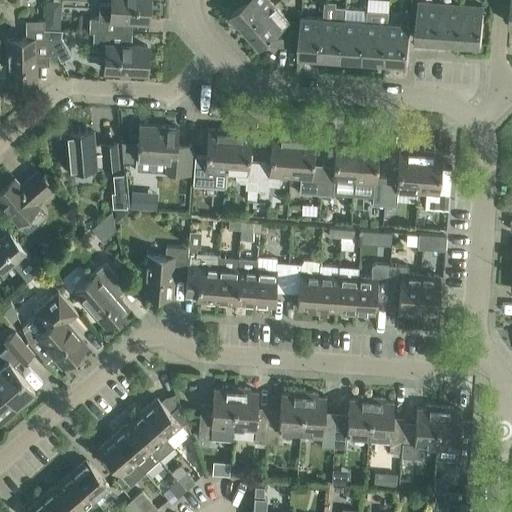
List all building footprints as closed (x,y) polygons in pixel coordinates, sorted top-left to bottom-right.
[(110,0),(111,3),(99,3),(99,17),(89,17),(89,32),(93,32),(132,33),(125,32),(126,20),(148,21),(149,0),(110,0)] [(234,0),(234,4),(237,8),(231,13),(246,29),(275,4),(271,0),(234,0)] [(367,22),(364,60),(385,61),(388,23),(389,10),(389,0),(368,0),(368,8),(367,22)] [(440,3),(418,1),(415,39),(437,41),(440,3)] [(462,4),(440,3),(437,41),(459,43),(462,4)] [(289,21),(275,4),(246,29),(261,46),(266,41),(269,45),(299,47),(301,23),(289,22),(289,21)] [(484,6),(462,4),(459,43),(481,44),(484,6)] [(323,18),(321,57),(328,57),(329,61),(338,62),(340,58),(342,58),(346,7),(336,6),(335,19),(323,18)] [(323,18),(301,17),(301,23),(299,47),(299,55),(321,57),(323,18)] [(367,22),(345,20),(342,58),(350,59),(351,63),(359,64),(361,60),(364,60),(367,22)] [(410,25),(388,23),(385,61),(393,62),(394,66),(403,67),(404,63),(408,63),(409,50),(410,25)] [(6,39),(7,63),(7,83),(36,83),(36,59),(49,59),(49,54),(57,54),(43,28),(25,28),(26,38),(6,39)] [(60,29),(43,28),(57,54),(61,61),(71,55),(61,37),(62,29),(60,29)] [(132,33),(93,32),(92,49),(106,49),(105,69),(146,71),(147,45),(131,44),(132,33)] [(138,139),(121,138),(123,156),(136,157),(135,170),(166,172),(189,174),(190,164),(192,144),(177,143),(178,126),(139,123),(138,139)] [(206,155),(195,155),(193,185),(225,187),(229,130),(208,128),(206,155)] [(65,132),(67,152),(69,170),(118,165),(118,162),(116,142),(94,143),(93,130),(65,132)] [(245,188),(257,189),(259,161),(248,160),(250,131),(229,130),(226,171),(236,172),(235,178),(240,182),(245,182),(245,188)] [(259,161),(257,189),(269,190),(269,185),(279,185),(280,175),(290,176),(293,135),(272,133),(270,162),(259,161)] [(299,192),(320,194),(323,166),(312,165),(314,136),(293,135),(290,176),(300,177),(299,192)] [(323,166),(321,194),(333,195),(334,181),(353,183),(357,139),(336,138),(334,167),(323,166)] [(357,139),(353,183),(373,184),(372,198),(372,204),(384,205),(386,177),(375,176),(378,141),(357,139)] [(386,177),(384,205),(396,205),(397,200),(397,190),(417,191),(420,150),(399,148),(398,168),(394,168),(390,174),(390,177),(386,177)] [(420,150),(417,191),(426,192),(425,208),(448,209),(451,172),(440,172),(441,152),(420,150)] [(0,189),(0,202),(6,210),(18,223),(39,205),(36,202),(52,188),(50,185),(37,170),(21,184),(14,177),(0,189)] [(229,220),(228,229),(240,230),(241,220),(229,220)] [(254,221),(241,220),(240,230),(253,230),(254,221)] [(329,227),(328,237),(341,237),(342,228),(329,227)] [(355,229),(342,228),(341,237),(341,242),(354,243),(355,229)] [(0,270),(4,275),(14,266),(27,281),(41,269),(28,254),(9,232),(0,240),(0,270)] [(418,233),(417,247),(445,249),(446,235),(418,233)] [(186,273),(185,284),(197,285),(196,300),(216,301),(219,254),(197,252),(197,243),(188,242),(188,247),(188,255),(186,273)] [(165,255),(146,254),(144,273),(143,293),(172,296),(173,272),(186,273),(187,255),(188,247),(166,245),(165,255)] [(220,254),(219,254),(216,301),(235,303),(238,258),(219,256),(220,254)] [(257,259),(254,304),(274,305),(275,290),(286,291),(288,262),(277,261),(277,257),(258,256),(257,259)] [(238,258),(235,303),(254,304),(257,259),(238,258)] [(304,259),(301,263),(288,262),(286,291),(298,292),(297,307),(317,309),(317,308),(319,272),(320,263),(318,260),(304,259)] [(123,282),(105,262),(88,276),(89,277),(75,290),(106,327),(128,308),(113,290),(123,282)] [(357,275),(354,311),(375,313),(376,301),(386,302),(387,293),(389,263),(376,262),(371,267),(371,276),(357,275)] [(320,263),(317,308),(335,310),(339,266),(320,265),(320,263)] [(407,265),(389,263),(387,293),(399,294),(398,309),(417,310),(420,274),(407,273),(407,265)] [(357,267),(339,266),(335,310),(354,311),(357,275),(357,267)] [(440,275),(420,274),(417,310),(437,311),(440,275)] [(77,312),(58,290),(33,312),(35,314),(22,326),(29,341),(46,361),(52,355),(62,366),(84,346),(67,326),(70,323),(67,320),(77,312)] [(6,301),(0,305),(0,309),(3,313),(10,305),(6,301)] [(0,352),(0,385),(8,395),(16,405),(34,389),(13,364),(20,358),(22,361),(33,352),(20,337),(15,331),(4,340),(9,345),(0,352)] [(0,418),(16,405),(0,385),(0,418)] [(199,427),(198,436),(210,437),(232,439),(233,426),(236,386),(222,385),(222,388),(213,387),(212,403),(201,402),(200,407),(199,427)] [(236,386),(233,426),(254,428),(254,440),(265,441),(268,411),(257,411),(258,391),(250,390),(250,387),(236,386)] [(268,411),(265,441),(276,442),(278,442),(279,429),(300,431),(303,391),(290,390),(289,393),(281,392),(280,412),(268,411)] [(317,392),(303,391),(300,431),(313,432),(312,438),(322,439),(321,445),(333,446),(335,419),(324,418),(325,396),(317,395),(317,392)] [(186,420),(176,392),(165,396),(160,400),(157,396),(142,410),(166,437),(186,420)] [(347,420),(335,419),(333,446),(345,447),(346,434),(368,436),(371,396),(357,395),(357,398),(349,397),(347,420)] [(371,396),(368,436),(382,437),(382,442),(390,442),(389,451),(401,452),(403,423),(392,422),(393,401),(385,400),(385,397),(371,396)] [(401,452),(401,456),(413,457),(422,457),(422,444),(436,445),(439,405),(425,404),(425,407),(417,406),(415,426),(404,425),(404,423),(403,423),(401,452)] [(439,405),(436,445),(435,458),(457,459),(456,470),(468,471),(471,431),(460,430),(461,410),(453,409),(453,406),(439,405)] [(142,410),(128,422),(151,450),(152,449),(159,458),(173,446),(166,437),(142,410)] [(128,422),(113,435),(137,462),(144,471),(159,458),(151,450),(128,422)] [(113,435),(98,448),(111,463),(121,475),(137,462),(113,435)] [(110,486),(86,458),(71,471),(94,499),(110,486)] [(181,464),(172,473),(178,480),(186,489),(195,481),(187,471),(181,464)] [(94,499),(71,471),(56,484),(80,511),(94,499)] [(178,480),(169,487),(177,496),(186,489),(178,480)] [(56,484),(42,496),(54,511),(80,511),(56,484)] [(254,484),(254,493),(263,494),(264,485),(254,484)] [(144,492),(141,489),(131,498),(143,511),(151,511),(157,507),(144,492)] [(54,511),(42,497),(26,510),(28,511),(54,511)] [(143,511),(131,498),(121,506),(126,511),(143,511)]
